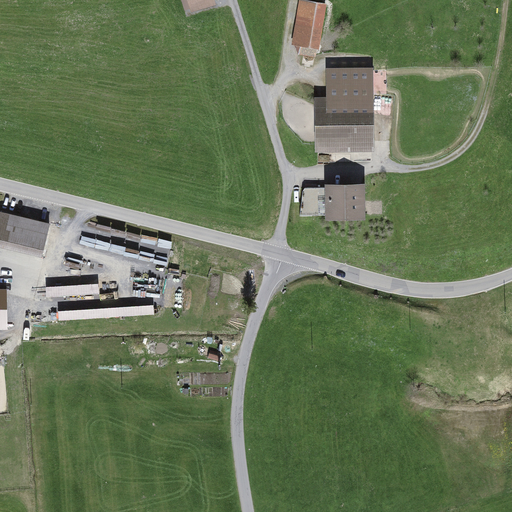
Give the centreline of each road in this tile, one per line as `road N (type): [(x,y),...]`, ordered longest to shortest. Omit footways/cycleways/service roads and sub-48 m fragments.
road 1 (unclassified): [(0,185),(399,288),(436,292),(511,277)]
road 2 (track): [(506,0),(479,130),(441,164),(383,166)]
